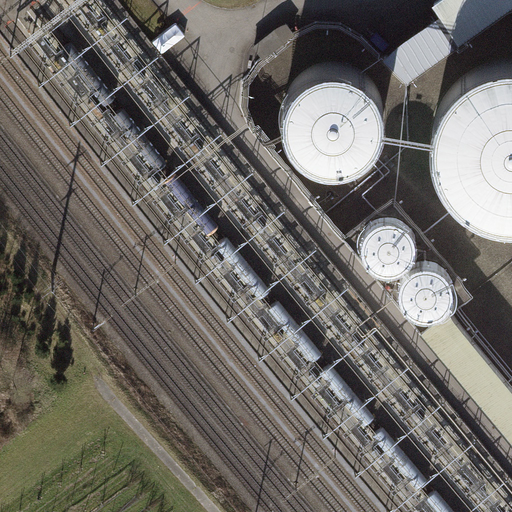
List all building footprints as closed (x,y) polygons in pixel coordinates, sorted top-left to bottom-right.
[(511,0),(437,0),(435,2),(442,12),(459,37),(511,0)] [(459,37),(442,12),(385,53),(407,74),(459,37)] [(299,76),(292,85),(286,99),(285,111),(289,130),(298,142),(309,151),(327,157),(346,156),(359,149),(368,142),(375,131),(380,112),(378,94),(371,82),(361,72),(347,64),(331,62),(321,64),(310,68),(299,76)] [(452,91),(444,103),(442,108),(438,121),(435,140),(438,160),(449,183),(457,192),(474,205),(491,212),(511,215),(511,62),(499,63),(475,71),(464,78),(452,91)] [(367,222),(361,230),(359,242),(362,254),(369,262),(380,267),(390,267),(400,263),(407,258),(411,248),(411,233),(405,223),(393,216),(375,217),(367,222)] [(409,268),(403,276),(401,288),(404,300),(411,309),(422,314),(433,314),(443,310),(449,304),(454,294),(453,280),(447,270),(435,262),(417,263),(409,268)] [(511,386),(449,311),(421,334),(511,444),(511,386)]
